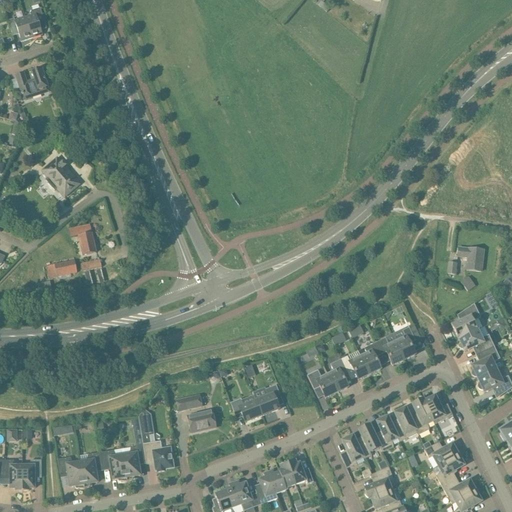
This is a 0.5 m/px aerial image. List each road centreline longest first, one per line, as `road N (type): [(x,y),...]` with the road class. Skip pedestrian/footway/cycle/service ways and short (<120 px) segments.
road 1 (secondary): [(218,281),(99,20)]
road 2 (secondary): [(99,20),(128,120),(182,253)]
road 3 (secondary): [(0,341),(107,334),(214,302)]
road 4 (residential): [(127,259),(103,192),(29,250),(0,237)]
road 5 (secondary): [(214,302),(324,248),(366,209)]
road 6 (secondary): [(173,297),(109,318),(0,333)]
road 7 (secondary): [(366,209),(300,251),(218,281)]
road 8 (secondary): [(366,209),(468,90)]
road 9 (residential): [(318,428),(198,476),(191,490)]
road 10 (residential): [(447,367),(318,428)]
road 11 (residential): [(191,490),(68,511)]
